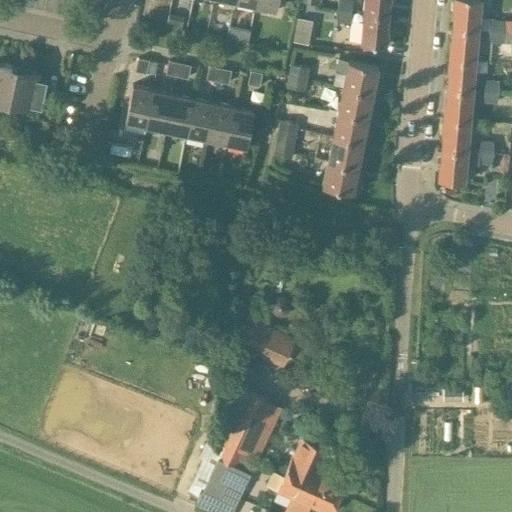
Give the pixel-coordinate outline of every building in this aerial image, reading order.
[(276,0),(255,0),(254,4),(275,8),(276,0)] [(301,0),(300,14),(314,16),(315,0),(301,0)] [(337,0),(336,9),(352,11),(352,0),(337,0)] [(364,0),(363,12),(387,15),(389,1),(391,1),(390,0),(364,0)] [(453,26),(476,28),(478,0),(453,0),(452,12),(454,12),(453,26)] [(352,11),(336,9),(336,21),(351,22),(352,11)] [(387,15),(363,12),(361,43),(386,45),(388,30),(386,29),(387,15)] [(299,17),(294,34),(304,37),(309,20),(299,17)] [(253,43),(256,30),(231,24),(228,37),(253,43)] [(451,42),(449,42),(448,56),(474,59),(475,40),(511,43),(511,31),(489,29),(476,28),(453,26),(451,42)] [(474,59),(448,56),(447,72),(448,73),(447,87),(498,92),(499,80),(472,78),(474,59)] [(138,58),(135,67),(135,70),(146,73),(146,71),(154,73),(157,62),(138,58)] [(378,66),(347,60),(337,58),(333,83),(342,85),(342,87),(373,93),(378,66)] [(180,63),(168,61),(166,73),(177,75),(180,63)] [(0,97),(8,100),(15,70),(16,67),(0,63),(0,97)] [(191,65),(180,63),(177,75),(188,78),(191,65)] [(290,63),(286,86),(305,90),(309,66),(290,63)] [(208,65),(206,75),(205,78),(217,80),(220,68),(208,65)] [(231,70),(220,68),(217,80),(228,83),(231,70)] [(15,70),(8,100),(7,103),(31,108),(31,105),(41,107),(47,79),(37,77),(38,75),(15,70)] [(260,83),(262,73),(249,70),(247,80),(260,83)] [(145,124),(153,89),(132,84),(124,120),(145,124)] [(373,93),(342,87),(336,117),(367,123),(373,93)] [(445,102),(443,117),(469,120),(470,100),(483,101),(483,103),(498,103),(498,92),(447,87),(446,102),(445,102)] [(172,93),(153,89),(145,124),(165,128),(172,93)] [(192,97),(172,93),(165,128),(185,133),(192,97)] [(213,102),(192,97),(185,133),(205,137),(213,102)] [(233,106),(213,102),(205,137),(225,142),(233,106)] [(253,111),(233,106),(225,142),(246,146),(253,111)] [(336,117),(331,142),(362,148),(367,123),(336,117)] [(469,120),(443,117),(442,133),(444,133),(442,148),(466,150),(466,149),(469,120)] [(49,121),(35,118),(29,144),(44,146),(49,121)] [(280,119),(273,153),(291,157),(298,123),(280,119)] [(479,139),(478,150),(493,152),(494,141),(479,139)] [(331,142),(326,165),(357,172),(362,148),(331,142)] [(466,150),(442,148),(441,163),(439,163),(438,179),(463,181),(465,162),(478,164),(478,162),(492,163),(493,152),(478,150),(466,149),(466,150)] [(357,172),(326,165),(322,186),(353,192),(357,172)] [(295,337),(255,319),(242,347),(282,365),(295,337)] [(199,457),(202,459),(191,482),(203,488),(195,505),(209,511),(233,511),(251,473),(244,470),(258,441),(251,438),(269,398),(240,384),(232,400),(242,404),(228,434),(213,427),(208,438),(199,457)] [(301,438),(285,473),(314,487),(316,484),(338,495),(345,479),(320,468),(328,450),(301,438)] [(285,473),(284,476),(272,471),(265,485),(277,491),(294,499),(288,511),(306,511),(309,505),(323,511),(330,511),(338,495),(316,484),(314,487),(285,473)]
